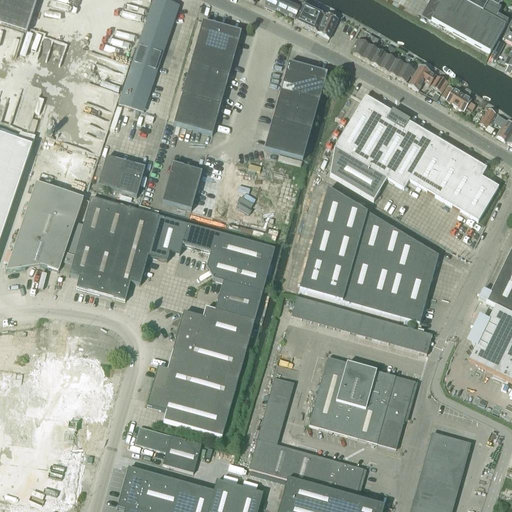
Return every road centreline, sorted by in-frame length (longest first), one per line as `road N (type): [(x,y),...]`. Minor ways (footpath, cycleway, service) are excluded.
road 1 (unclassified): [(511,160),(214,0)]
road 2 (unclassified): [(95,511),(134,340)]
road 3 (unclassified): [(449,335),(511,203)]
road 4 (unclassified): [(134,340),(87,315),(0,313)]
road 5 (unknown): [(455,322),(462,332),(456,383),(511,411)]
